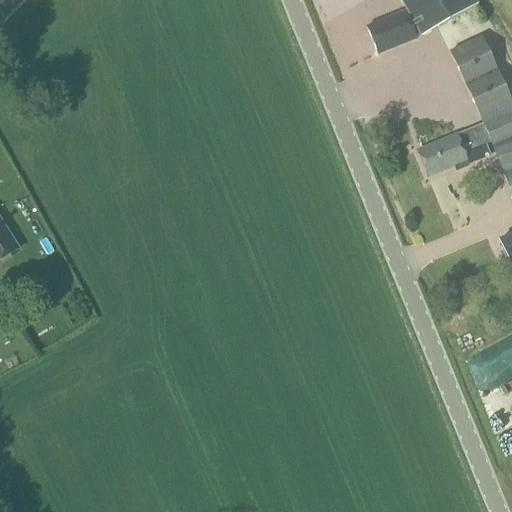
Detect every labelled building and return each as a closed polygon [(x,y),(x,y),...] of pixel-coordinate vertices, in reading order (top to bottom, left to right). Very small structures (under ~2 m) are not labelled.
[(401,0),(407,11),(368,27),(379,55),(422,38),(478,6),(474,0),(401,0)] [(411,71),(425,66),(438,102),(456,95),(460,108),(492,96),(479,60),(452,69),(439,34),(403,47),(411,71)] [(38,84),(18,101),(27,112),(48,96),(38,84)] [(466,163),(463,155),(491,144),(483,124),(456,136),(418,152),(428,178),(466,163)] [(458,222),(442,177),(426,183),(442,228),(458,222)] [(0,261),(18,250),(0,221),(0,261)]
